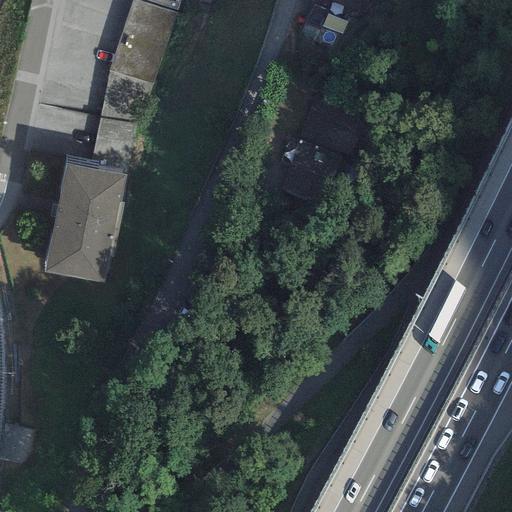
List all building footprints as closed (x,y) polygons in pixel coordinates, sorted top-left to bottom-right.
[(175,13),(135,0),(131,0),(108,71),(152,85),(175,13)] [(145,0),(177,10),(180,0),(145,0)] [(322,0),(363,15),(368,0),(322,0)] [(142,122),(152,85),(108,71),(99,116),(137,122),(142,122)] [(369,120),(313,97),(305,116),(361,140),(369,120)] [(126,170),(137,122),(99,116),(90,164),(126,170)] [(352,161),(361,140),(305,116),(296,137),(340,156),(352,161)] [(330,180),(340,156),(296,137),(290,135),(280,159),(330,180)] [(319,206),(330,180),(280,159),(269,185),(319,206)] [(125,176),(66,164),(44,272),(103,284),(125,176)]
